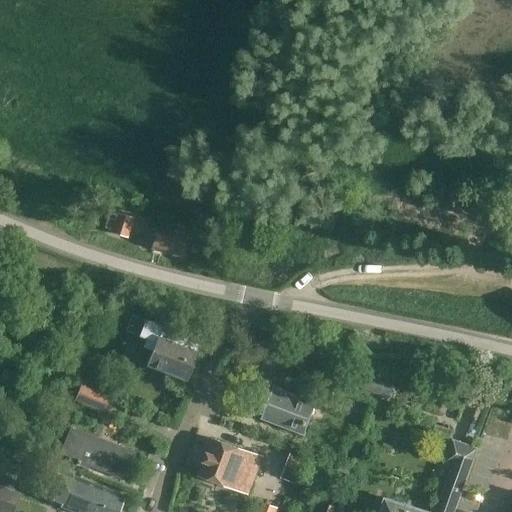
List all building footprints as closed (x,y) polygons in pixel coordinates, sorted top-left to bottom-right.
[(110,234),(127,238),(133,219),(116,214),(114,220),(106,218),(104,228),(111,230),(110,234)] [(131,237),(152,242),(156,221),(135,217),(131,237)] [(151,249),(182,258),(188,235),(174,231),(172,238),(156,233),(151,249)] [(163,327),(132,315),(125,332),(146,340),(143,348),(152,351),(147,365),(167,372),(163,380),(182,388),(200,341),(163,326),(163,327)] [(82,387),(77,398),(104,410),(109,398),(82,387)] [(313,408),(314,404),(275,390),(265,418),(304,433),(310,417),(313,416),(314,411),(313,408)] [(61,454),(123,479),(133,455),(71,430),(61,454)] [(213,439),(199,476),(249,494),(262,458),(213,439)] [(380,511),(454,511),(477,449),(453,440),(445,462),(453,465),(435,511),(428,511),(385,499),(380,511)] [(56,474),(46,499),(63,506),(62,508),(72,511),(117,511),(123,497),(74,477),(73,481),(56,474)] [(0,482),(0,511),(15,511),(24,493),(0,482)] [(262,502),(259,511),(285,511),(286,510),(262,502)]
